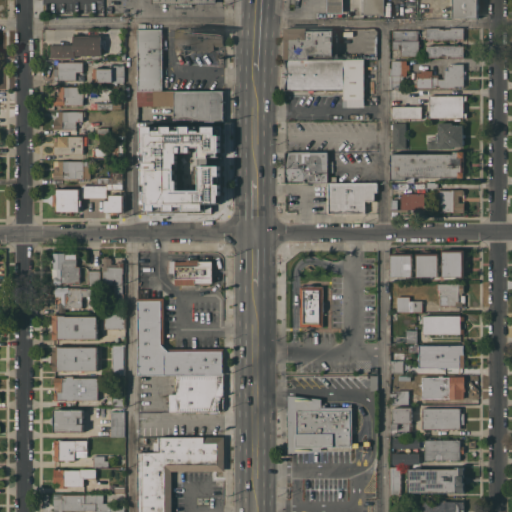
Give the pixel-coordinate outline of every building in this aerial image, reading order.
[(343,0),(344,13),(327,13),(327,0),(343,0)] [(384,0),(384,14),(364,14),(364,0),(384,0)] [(478,0),(478,18),(453,18),(453,0),(478,0)] [(339,59),(286,59),(286,48),(284,48),(284,40),(285,40),(285,28),(307,27),(307,30),(331,30),(334,30),(334,33),(339,33),(339,59)] [(464,28),(464,39),(462,39),(461,40),(458,40),(458,39),(456,39),(435,39),(432,39),(432,40),(429,40),(429,39),(427,39),(426,28),(439,28),(440,29),(450,28),(451,28),(464,28)] [(139,91),(139,29),(163,29),(163,90),(139,91)] [(224,29),(224,46),(214,46),(214,50),(175,50),(175,29),(224,29)] [(418,30),(418,40),(419,40),(419,49),(418,49),(418,55),(401,56),(401,44),(399,44),(399,49),(393,49),(393,30),(418,30)] [(73,35),(102,35),(103,35),(103,39),(102,39),(102,55),(76,55),(76,57),(51,57),(51,44),(74,44),(74,41),(73,41),(73,35)] [(426,45),(429,45),(429,44),(432,44),(432,45),(434,45),(456,45),(458,45),(458,44),(461,44),(461,45),(464,45),(464,56),(452,57),(450,55),(440,55),(439,57),(426,57),(426,45)] [(365,99),(365,107),(344,107),(343,99),(344,99),(344,90),(282,90),(286,79),(284,77),(283,75),(283,73),(284,72),(286,70),(282,59),(286,59),(339,59),(365,59),(365,99)] [(407,65),(410,65),(410,70),(407,70),(407,76),(403,76),(403,88),(391,88),(391,67),(392,67),(392,60),(407,60),(407,65)] [(84,61),(84,72),(77,72),(77,80),(55,80),(55,78),(53,78),(53,73),(55,73),(55,68),(59,68),(59,61),(84,61)] [(464,86),(456,86),(456,87),(440,87),(440,86),(437,86),(437,87),(417,87),(417,72),(421,72),(421,70),(427,70),(433,70),(433,74),(438,74),(438,79),(444,79),(444,70),(448,70),(448,66),(452,66),(452,64),(464,64),(464,86)] [(112,68),(112,65),(125,65),(125,82),(113,82),(94,82),(94,68),(112,68)] [(55,105),(54,96),(60,96),(60,86),(88,86),(88,97),(84,97),(84,105),(55,105)] [(163,90),(224,90),(224,121),(194,121),(194,119),(175,119),(175,106),(139,106),(139,91),(163,90)] [(430,118),(430,95),(467,95),(467,100),(466,100),(466,112),(468,112),(468,117),(430,118)] [(422,106),(422,118),(393,118),(393,106),(422,106)] [(84,111),(86,111),(86,116),(84,116),(84,121),(77,121),(77,129),(55,129),(55,127),(53,127),(53,124),(55,124),(55,120),(55,119),(56,117),(58,117),(59,117),(59,116),(57,116),(57,112),(59,112),(59,111),(84,111)] [(139,122),(153,122),(153,143),(156,143),(156,163),(200,163),(200,162),(203,162),(204,163),(204,173),(207,173),(208,174),(208,177),(211,178),(215,179),(219,182),(220,184),(222,186),(223,187),(224,190),(224,193),(225,196),(224,198),(224,200),(223,201),(221,205),(220,207),(216,211),(213,212),(211,213),(208,214),(139,214),(139,122)] [(464,134),(465,134),(465,137),(464,137),(464,146),(453,146),(453,148),(428,149),(428,140),(436,140),(436,133),(439,133),(439,122),(453,122),(453,125),(464,124),(464,134)] [(406,149),(393,149),(393,123),(406,123),(406,149)] [(84,136),(92,136),(92,150),(84,151),(84,154),(55,154),(55,152),(54,152),(54,147),(54,141),(59,141),(59,136),(69,135),(69,136),(84,136)] [(453,153),(453,151),(464,151),(464,177),(407,177),(407,180),(392,180),(392,154),(453,153)] [(329,182),(287,182),(287,152),(329,152),(329,182)] [(55,178),(55,177),(53,177),(53,172),(54,172),(54,170),(56,170),(56,167),(54,167),(54,160),(88,160),(88,165),(91,165),(91,178),(55,178)] [(107,183),(97,183),(97,177),(112,177),(112,172),(123,172),(123,189),(107,189),(107,198),(82,198),(82,185),(107,185),(107,183)] [(378,183),(378,192),(375,192),(375,201),(369,201),(369,203),(366,203),(366,213),(329,213),(329,212),(328,212),(328,186),(329,186),(329,183),(332,183),(378,183)] [(80,200),(82,200),(82,205),(80,205),(80,211),(57,211),(58,206),(54,206),(54,194),(58,194),(58,189),(80,189),(80,200)] [(465,194),(465,202),(465,212),(443,212),(443,205),(439,205),(439,190),(451,190),(451,189),(463,189),(465,191),(465,194)] [(425,193),(425,212),(413,212),(413,209),(409,209),(408,211),(391,211),(392,199),(398,199),(398,209),(402,209),(402,193),(425,193)] [(124,212),(118,212),(118,214),(111,214),(111,212),(105,212),(105,200),(110,200),(110,195),(124,195),(124,212)] [(399,253),(399,250),(405,250),(405,253),(413,253),(413,257),(413,277),(392,277),(392,257),(391,257),(391,253),(399,253)] [(443,256),(442,256),(442,250),(465,250),(465,260),(467,260),(467,267),(465,267),(465,277),(461,277),(461,276),(443,276),(443,256)] [(80,282),(62,282),(60,284),(56,284),(54,283),(54,278),(53,278),(53,268),(54,268),(54,263),(53,263),(53,259),(54,259),(54,253),(66,253),(77,253),(77,259),(77,266),(80,266),(80,282)] [(438,254),(439,276),(418,277),(417,254),(438,254)] [(112,260),(113,260),(113,262),(112,262),(112,263),(118,263),(118,262),(119,260),(123,260),(124,262),(124,267),(124,273),(123,273),(123,293),(124,293),(124,302),(112,302),(112,293),(115,293),(115,285),(106,285),(106,283),(103,283),(103,271),(103,258),(104,258),(104,257),(106,256),(109,256),(110,258),(112,258),(112,260)] [(187,261),(187,259),(199,259),(199,261),(213,261),(213,283),(196,283),(196,285),(176,285),(175,273),(170,273),(169,260),(176,260),(176,261),(187,261)] [(100,285),(89,285),(89,270),(90,270),(90,268),(94,268),(94,270),(100,270),(100,285)] [(464,283),(464,292),(463,292),(463,295),(465,295),(465,299),(460,299),(460,301),(463,301),(463,305),(440,306),(440,292),(438,292),(438,283),(464,283)] [(300,307),(299,307),(299,298),(300,298),(300,286),(308,286),(308,285),(316,285),(316,286),(324,286),(324,302),(325,302),(325,311),(324,311),(324,327),(316,327),(316,328),(308,328),(308,327),(300,327),(300,307)] [(60,314),(60,308),(59,308),(59,302),(55,302),(55,295),(56,295),(56,294),(54,293),(54,290),(56,288),(56,286),(69,286),(69,287),(81,287),(81,288),(92,288),(92,296),(90,296),(90,298),(88,298),(88,296),(83,296),(83,308),(75,308),(75,307),(75,309),(72,309),(72,307),(72,308),(66,308),(66,314),(60,314)] [(397,312),(398,296),(410,296),(410,300),(423,300),(423,312),(397,312)] [(139,298),(164,298),(164,342),(170,348),(225,348),(224,375),(177,374),(139,374),(139,298)] [(67,315),(67,316),(98,316),(98,338),(64,338),(64,339),(54,339),(54,315),(67,315)] [(461,316),(464,316),(464,320),(461,320),(461,329),(464,328),(464,333),(461,333),(461,334),(424,334),(424,315),(461,315),(461,316)] [(104,329),(104,317),(126,317),(126,329),(104,329)] [(396,342),(396,336),(406,336),(406,330),(418,330),(418,343),(396,342)] [(98,358),(99,358),(99,359),(98,359),(98,370),(82,370),(82,372),(80,372),(80,370),(59,370),(59,371),(54,371),(54,369),(54,362),(53,362),(53,355),(54,355),(54,348),(54,346),(63,346),(63,347),(80,347),(80,345),(82,345),(82,347),(98,347),(98,358)] [(124,375),(113,374),(113,345),(124,345),(124,375)] [(464,345),(465,367),(419,367),(419,345),(464,345)] [(404,373),(391,373),(391,360),(404,360),(404,373)] [(224,375),(225,409),(224,410),(223,411),(222,412),(169,412),(169,394),(177,394),(177,374),(224,375)] [(98,377),(98,400),(74,400),(74,401),(66,401),(66,400),(58,400),(58,399),(54,399),(54,392),(58,392),(58,391),(58,387),(55,387),(55,377),(66,377),(66,375),(74,375),(74,377),(98,377)] [(461,377),(461,383),(465,383),(465,387),(465,391),(461,391),(461,398),(423,398),(423,377),(461,377)] [(409,404),(391,404),(391,393),(397,393),(397,390),(409,390),(409,404)] [(125,405),(113,406),(113,394),(124,394),(125,405)] [(353,446),(322,446),(322,451),(289,454),(289,395),(322,399),(322,402),(327,402),(327,407),(348,407),(348,404),(352,404),(352,428),(354,428),(354,433),(353,433),(353,446)] [(390,435),(390,423),(394,423),(394,407),(412,407),(413,435),(390,435)] [(461,408),(461,413),(464,413),(465,424),(462,424),(462,428),(461,428),(461,429),(423,429),(423,408),(461,408)] [(84,409),(84,432),(55,432),(55,430),(54,430),(54,411),(55,411),(55,409),(84,409)] [(125,436),(111,436),(111,411),(125,411),(125,436)] [(172,511),(139,511),(139,452),(154,452),(154,442),(158,442),(158,437),(224,437),(225,471),(172,471),(172,511)] [(392,437),(420,437),(420,438),(420,448),(415,448),(415,449),(413,449),(413,448),(393,448),(393,440),(392,440),(392,437)] [(428,440),(428,437),(431,437),(431,440),(461,439),(461,446),(464,446),(464,453),(461,453),(461,459),(426,460),(425,440),(428,440)] [(88,440),(88,457),(76,457),(76,460),(56,460),(54,458),(54,456),(55,455),(55,448),(55,446),(53,446),(53,441),(55,441),(55,440),(60,440),(60,439),(62,439),(62,440),(88,440)] [(420,453),(420,464),(394,464),(394,453),(420,453)] [(94,467),(94,456),(105,455),(105,460),(109,460),(109,467),(94,467)] [(391,467),(402,467),(402,472),(401,472),(401,494),(391,494),(391,467)] [(456,469),(456,467),(465,467),(465,492),(409,493),(409,483),(407,483),(407,478),(409,478),(409,469),(456,469)] [(69,486),(69,488),(60,488),(60,486),(54,486),(54,468),(55,468),(55,469),(60,469),(60,468),(62,468),(62,469),(67,469),(67,470),(81,470),(81,468),(97,468),(97,478),(103,478),(103,492),(83,492),(83,486),(69,486)] [(63,511),(54,511),(54,510),(55,510),(55,504),(54,504),(54,493),(64,493),(64,494),(97,494),(104,494),(104,503),(111,503),(111,508),(125,508),(125,511),(93,511),(63,511)] [(423,511),(423,500),(446,500),(446,501),(464,501),(464,511),(423,511)]
